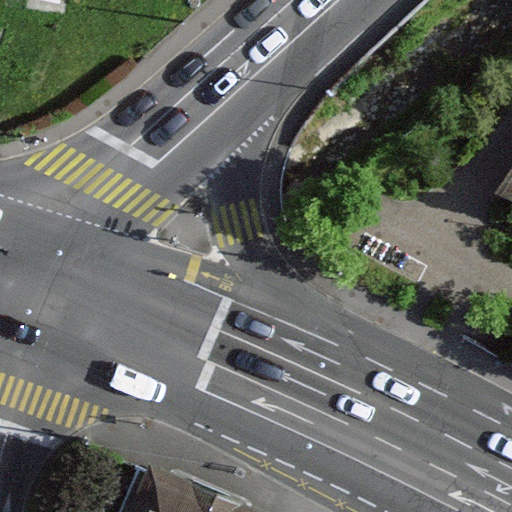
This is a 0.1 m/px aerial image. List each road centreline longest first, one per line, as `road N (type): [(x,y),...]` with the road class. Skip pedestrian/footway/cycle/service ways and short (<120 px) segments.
road 1 (secondary): [(335,408),(280,326),(234,227),(223,167),(236,83)]
road 2 (primary): [(57,291),(335,408)]
road 3 (secondary): [(236,83),(119,192),(57,291)]
road 4 (primary): [(335,408),(511,492)]
road 5 (residential): [(0,416),(57,291)]
road 6 (secondary): [(329,0),(236,83)]
